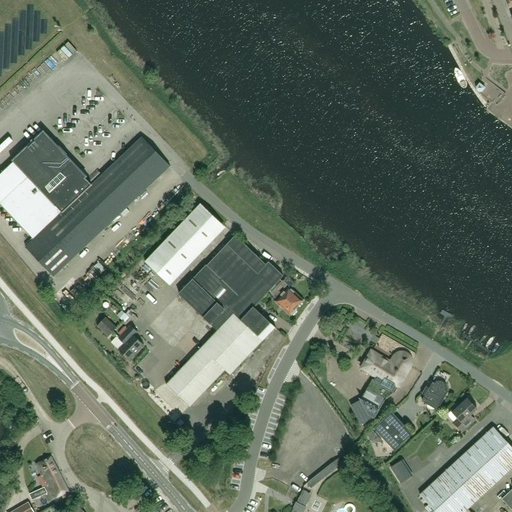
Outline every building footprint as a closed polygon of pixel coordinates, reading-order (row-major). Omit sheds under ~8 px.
[(26,20),(31,27),(38,22),(33,15),(26,20)] [(476,87),(477,90),(479,92),(482,91),(485,87),(480,83),(476,87)] [(78,120),(87,124),(91,114),(94,116),(100,101),(82,93),(70,122),(65,119),(60,132),(71,136),(78,120)] [(26,247),(54,277),(170,166),(142,137),(92,185),(43,134),(0,174),(0,204),(34,240),(26,247)] [(144,231),(162,207),(167,207),(171,203),(170,195),(158,195),(145,213),(145,216),(140,216),(140,220),(134,221),(134,226),(129,226),(129,233),(125,233),(121,237),(134,237),(134,231),(144,231)] [(166,281),(221,223),(201,203),(145,262),(166,281)] [(231,375),(265,339),(276,328),(254,307),(270,290),(280,279),(283,276),(269,262),(266,265),(236,236),(207,266),(206,266),(179,294),(217,330),(166,384),(190,407),(207,389),(208,389),(226,371),(231,375)] [(280,279),(270,290),(273,293),(272,293),(278,299),(276,301),(290,315),(291,313),(292,314),(294,312),(296,310),(295,309),(303,301),(289,287),(283,282),(280,279)] [(67,292),(63,295),(68,304),(73,301),(67,292)] [(116,328),(105,318),(98,326),(109,336),(116,328)] [(131,326),(119,338),(125,344),(119,350),(130,360),(144,345),(134,336),(138,332),(131,326)] [(116,338),(110,344),(117,352),(123,345),(116,338)] [(368,415),(375,418),(384,401),(385,400),(395,392),(396,390),(410,367),(409,366),(410,364),(410,362),(410,360),(409,358),(407,358),(402,354),(400,354),(398,355),(396,356),(395,358),(394,358),(391,363),(372,352),(361,370),(374,377),(366,390),(361,400),(368,415)] [(436,409),(437,410),(448,391),(446,390),(447,388),(447,386),(446,384),(444,382),(443,382),(441,381),(438,381),(436,382),(435,384),(433,382),(430,388),(427,386),(422,394),(425,395),(422,401),(428,404),(427,406),(427,408),(429,410),(430,410),(433,411),(435,410),(436,409)] [(347,393),(354,406),(358,403),(351,390),(347,393)] [(472,403),(468,399),(460,407),(458,404),(451,411),(458,418),(453,423),(462,432),(472,422),(468,417),(477,409),(476,408),(477,406),(474,403),(472,403)] [(391,411),(373,428),(394,450),(412,433),(391,411)] [(463,511),(511,467),(511,446),(494,427),(420,495),(421,496),(418,498),(421,501),(424,499),(428,504),(424,508),(428,511),(463,511)] [(54,499),(69,491),(51,457),(36,464),(42,475),(38,477),(43,487),(46,485),(54,499)] [(402,461),(392,467),(401,483),(411,476),(402,461)] [(337,468),(333,462),(307,482),(312,488),(337,468)] [(45,487),(30,493),(32,500),(47,493),(45,487)] [(511,510),(511,489),(502,499),(511,510)] [(307,492),(303,490),(297,501),(297,503),(301,505),(307,492)] [(36,511),(30,500),(8,511),(36,511)]
